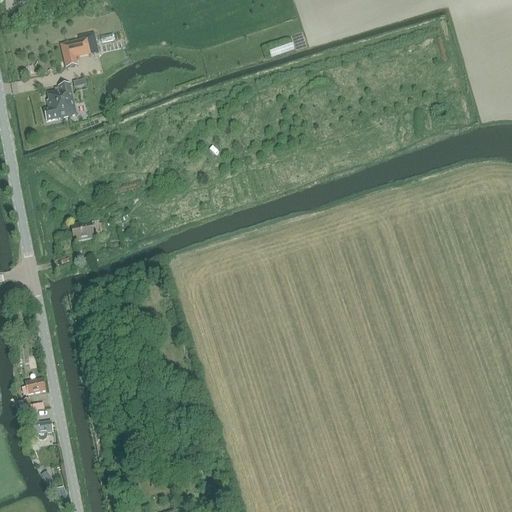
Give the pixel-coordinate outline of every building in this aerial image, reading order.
[(77,66),(76,59),(72,43),(60,46),(66,69),(77,66)] [(107,54),(96,56),(97,64),(108,62),(107,54)] [(58,88),(59,91),(55,92),(47,94),(49,102),(47,102),(48,109),(43,110),(46,123),(58,120),(77,116),(69,85),(58,87),(58,88)] [(91,225),(91,223),(71,227),(74,243),(94,240),(93,238),(100,236),(100,234),(107,233),(105,223),(98,225),(98,223),(91,225)] [(27,305),(18,306),(18,314),(28,313),(27,305)] [(42,381),(25,385),(26,389),(21,390),(23,397),(27,396),(27,397),(44,393),(42,381)] [(21,416),(32,413),(44,411),(43,404),(30,407),(29,400),(23,402),(18,403),(21,416)] [(37,414),(26,416),(29,437),(30,437),(31,441),(38,440),(39,441),(40,441),(41,442),(44,441),(46,441),(46,439),(47,435),(53,434),(51,423),(38,425),(37,414)] [(47,487),(54,483),(48,472),(41,476),(47,487)] [(64,488),(55,490),(58,502),(67,499),(64,488)]
